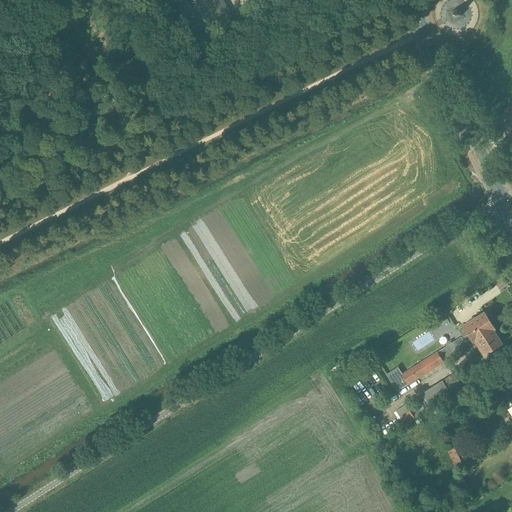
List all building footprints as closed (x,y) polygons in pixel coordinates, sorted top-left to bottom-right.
[(233,21),(222,0),(174,0),(195,40),(233,21)] [(386,374),(397,391),(461,351),(475,342),(493,331),(493,330),(494,329),(484,313),(463,326),(464,327),(458,330),(464,338),(469,335),(471,338),(464,342),(461,337),(455,341),(402,374),(398,367),(386,374)] [(502,344),(493,331),(475,342),(484,355),(502,344)] [(475,363),(459,373),(465,382),(481,373),(475,363)] [(429,405),(465,382),(459,373),(458,370),(442,380),(442,381),(422,394),(423,396),(412,403),(415,407),(419,412),(429,406),(429,405)] [(461,386),(464,392),(481,381),(478,376),(461,386)] [(415,407),(410,411),(413,416),(414,417),(415,419),(421,416),(419,412),(415,407)] [(400,417),(403,422),(413,416),(410,411),(400,417)] [(452,443),(445,447),(455,468),(462,465),(452,443)]
